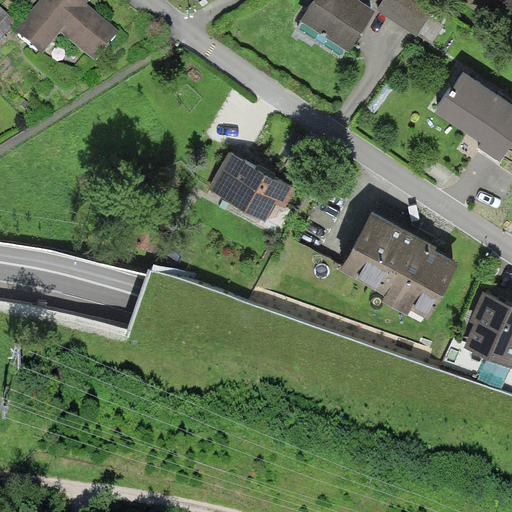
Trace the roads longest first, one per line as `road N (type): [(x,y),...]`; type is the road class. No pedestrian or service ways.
road 1 (trunk): [(0,263),(137,297),(511,430)]
road 2 (residential): [(147,0),(511,253)]
road 3 (track): [(209,511),(0,478)]
